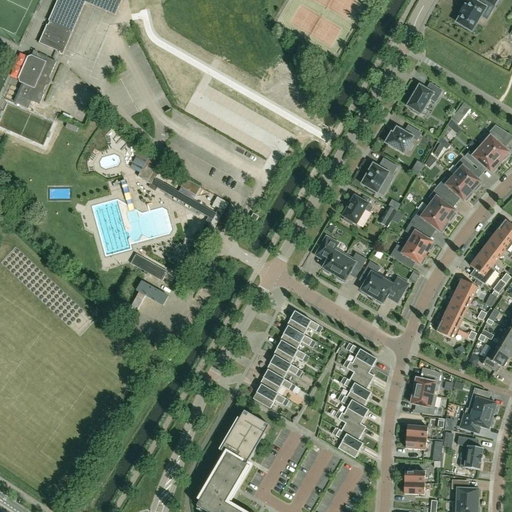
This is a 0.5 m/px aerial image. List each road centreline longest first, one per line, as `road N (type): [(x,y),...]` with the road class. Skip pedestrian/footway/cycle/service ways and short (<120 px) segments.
road 1 (residential): [(272,273),(225,241),(245,204),(163,152),(75,67),(98,13)]
road 2 (unclassified): [(272,273),(427,0)]
road 3 (unclassified): [(158,511),(211,377),(272,273)]
road 4 (residential): [(404,350),(436,279),(511,181)]
road 5 (residential): [(382,511),(404,350)]
road 6 (residential): [(404,350),(272,273)]
